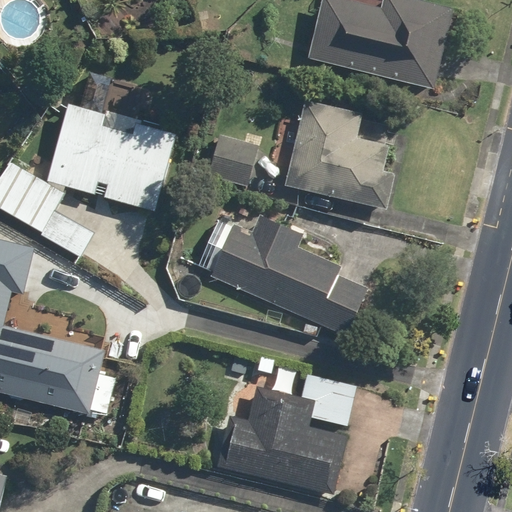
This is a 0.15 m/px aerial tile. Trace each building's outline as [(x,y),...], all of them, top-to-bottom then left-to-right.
[(426,0),(386,0),(385,8),(352,0),(323,0),(308,60),(440,92),(460,8),(426,0)] [(289,185),(389,209),(398,173),(387,171),(393,146),(359,138),(365,114),(308,101),(289,185)] [(0,182),(0,206),(83,257),(97,233),(58,210),(68,193),(69,189),(158,213),(180,135),(71,105),(50,183),(13,161),(0,182)] [(250,188),(261,146),(221,135),(210,177),(250,188)] [(351,335),(371,289),(341,276),(345,267),(300,247),(305,234),(262,216),(255,232),(235,223),(213,275),(351,335)] [(0,391),(92,414),(108,349),(2,324),(12,284),(25,287),(36,244),(0,235),(0,391)] [(219,468),(337,496),(351,435),(313,426),(315,418),(350,426),(360,387),(310,375),(304,398),(259,388),(252,420),(232,415),(219,468)] [(0,511),(1,511),(11,474),(0,471),(0,511)]
